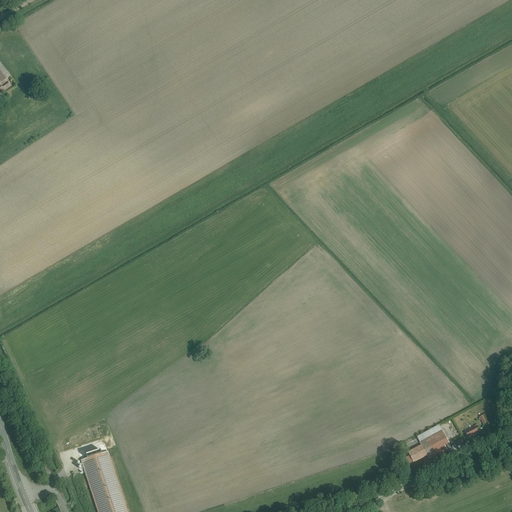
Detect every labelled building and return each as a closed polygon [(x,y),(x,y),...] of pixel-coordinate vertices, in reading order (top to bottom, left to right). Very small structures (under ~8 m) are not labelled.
[(0,82),(10,76),(0,61),(0,82)] [(484,415),(479,417),(483,424),(488,422),(484,415)] [(439,431),(435,424),(413,437),(418,447),(409,452),(414,461),(426,454),(429,460),(448,450),(445,445),(450,442),(443,429),(439,431)] [(465,432),(468,437),(478,432),(475,427),(465,432)] [(96,511),(128,511),(108,447),(79,456),(96,511)]
